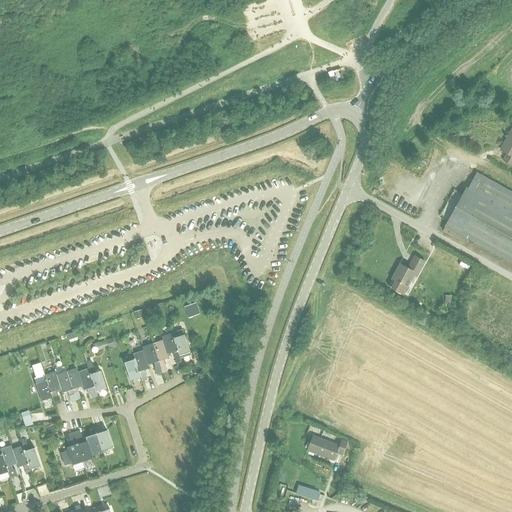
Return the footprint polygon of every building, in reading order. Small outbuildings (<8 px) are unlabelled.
[(511,129),(501,150),(507,154),(503,161),(511,165),(511,129)] [(511,192),(476,173),(467,189),(465,188),(444,226),(451,229),(448,234),(470,246),(472,241),(511,262),(511,192)] [(391,282),(388,286),(402,294),(413,275),(416,277),(424,262),(414,256),(407,269),(400,265),(391,282)] [(162,303),(154,305),(156,312),(164,309),(162,303)] [(196,303),(184,307),(188,317),(199,313),(196,303)] [(177,331),(172,333),(176,346),(179,356),(190,352),(184,334),(182,329),(177,331)] [(172,333),(161,336),(163,340),(167,354),(168,354),(173,352),(177,364),(182,362),(179,356),(176,346),(172,333)] [(112,338),(105,340),(108,348),(115,345),(112,338)] [(163,340),(153,343),(160,366),(163,373),(167,371),(163,359),(169,357),(168,354),(167,354),(163,340)] [(105,341),(96,344),(97,350),(107,347),(105,341)] [(153,343),(142,347),(143,351),(144,351),(148,364),(154,362),(157,374),(162,372),(160,366),(153,343)] [(143,351),(133,354),(140,377),(142,381),(147,380),(144,370),(149,368),(148,364),(144,351),(143,351)] [(130,360),(124,362),(130,380),(140,377),(133,354),(129,356),(130,360)] [(90,359),(85,361),(88,369),(96,392),(96,391),(106,388),(100,371),(95,372),(93,367),(90,359)] [(40,363),(32,365),(35,377),(34,378),(36,383),(42,400),(51,396),(44,375),(40,363)] [(77,368),(66,372),(75,400),(81,398),(77,388),(82,386),(78,372),(77,368)] [(78,372),(82,386),(84,390),(89,388),(90,391),(88,391),(90,399),(98,396),(96,391),(96,392),(88,369),(78,372)] [(55,371),(44,375),(51,396),(52,397),(57,396),(55,391),(61,389),(56,375),(55,371)] [(56,375),(61,389),(62,393),(67,391),(71,401),(75,400),(66,372),(56,375)] [(28,411),(22,413),(26,426),(32,424),(28,411)] [(54,424),(45,427),(47,435),(57,432),(54,424)] [(100,427),(94,428),(102,452),(112,448),(107,430),(101,432),(100,427)] [(91,435),(86,437),(87,441),(92,455),(102,452),(94,428),(90,430),(91,435)] [(79,430),(73,432),(75,439),(83,462),(93,459),(92,455),(87,441),(83,442),(79,430)] [(67,452),(61,454),(65,466),(71,464),(72,466),(83,462),(75,439),(73,432),(64,435),(68,447),(66,448),(67,452)] [(342,455),(347,442),(341,440),(339,445),(312,435),(306,450),(334,460),(336,453),(342,455)] [(25,438),(20,439),(22,446),(29,469),(40,465),(34,447),(29,449),(25,438)] [(10,446),(0,449),(8,471),(9,477),(16,475),(14,469),(12,469),(11,465),(16,463),(11,449),(10,446)] [(22,446),(11,449),(16,463),(17,467),(23,465),(26,474),(31,472),(29,469),(22,446)] [(297,484),(294,492),(305,496),(316,500),(319,492),(297,484)]
